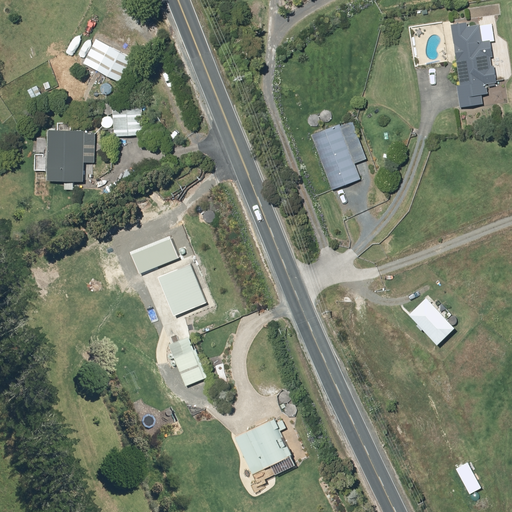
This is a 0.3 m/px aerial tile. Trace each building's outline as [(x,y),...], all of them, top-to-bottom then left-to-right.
[(501,85),(496,23),(470,25),(470,21),(456,22),(463,108),(489,105),(488,95),(492,95),(492,86),(501,85)] [(99,37),(86,64),(122,83),(136,56),(99,37)] [(145,136),(144,106),(116,107),(118,137),(145,136)] [(355,118),(312,133),(331,188),(364,177),(358,162),(369,158),(355,118)] [(60,128),(54,128),(54,180),(66,180),(66,188),(77,188),(77,180),(88,180),(88,164),(96,164),(96,132),(85,132),(85,127),(79,127),(79,123),(60,123),(60,128)] [(194,264),(164,276),(180,313),(209,300),(194,264)] [(195,336),(173,345),(187,384),(210,376),(195,336)] [(275,421),(237,438),(259,486),(271,481),(269,478),(300,464),(287,436),(283,438),(275,421)]
